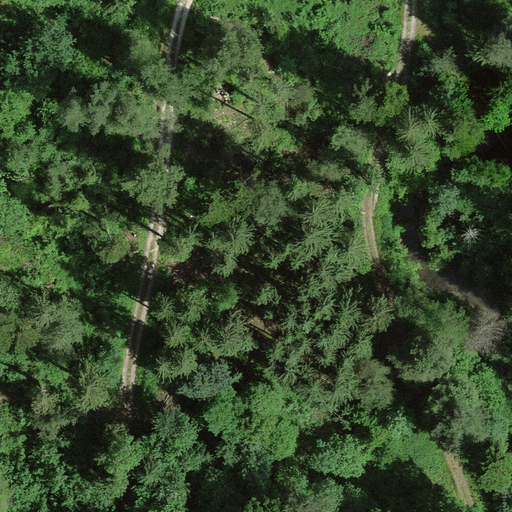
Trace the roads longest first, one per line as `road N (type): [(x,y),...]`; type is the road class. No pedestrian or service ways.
road 1 (track): [(475,511),(381,273),(371,227),(413,0)]
road 2 (track): [(186,0),(129,374),(129,511)]
